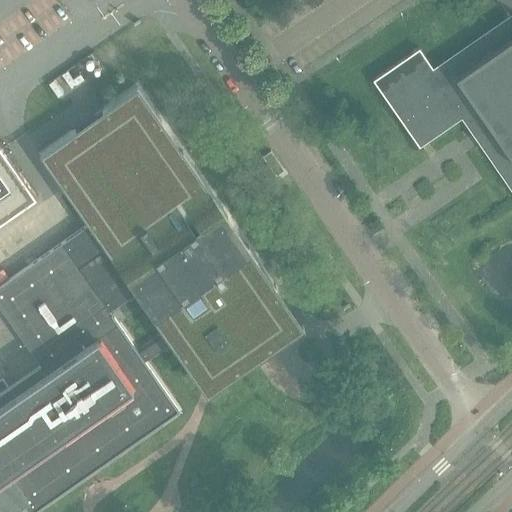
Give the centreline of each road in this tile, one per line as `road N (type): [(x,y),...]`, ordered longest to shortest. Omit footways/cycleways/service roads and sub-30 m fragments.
road 1 (residential): [(482,427),(184,0)]
road 2 (secondary): [(482,427),(394,511)]
